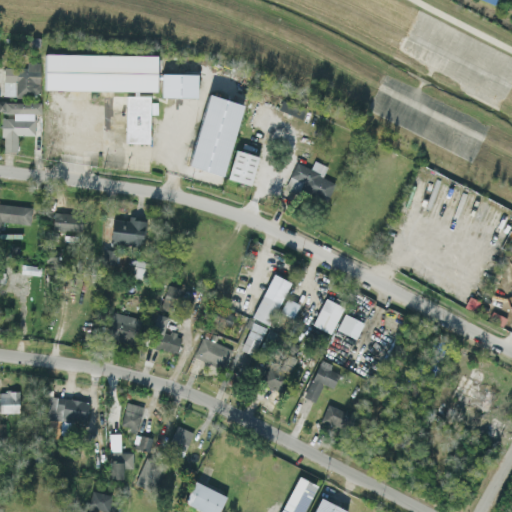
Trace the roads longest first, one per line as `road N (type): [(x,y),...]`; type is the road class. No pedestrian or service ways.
road 1 (residential): [(511,352),(259,219),(175,195),(0,169)]
road 2 (residential): [(428,511),(179,388),(98,366),(0,353)]
